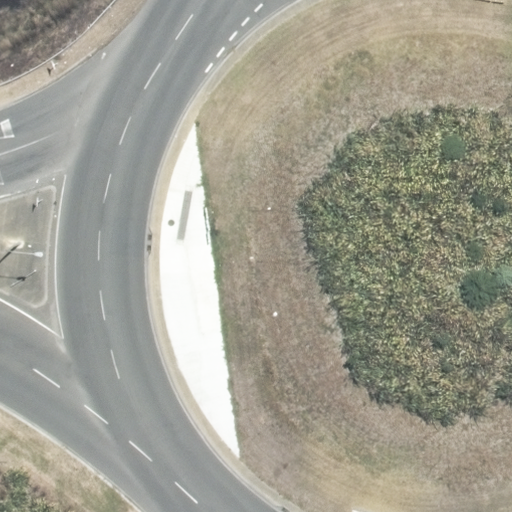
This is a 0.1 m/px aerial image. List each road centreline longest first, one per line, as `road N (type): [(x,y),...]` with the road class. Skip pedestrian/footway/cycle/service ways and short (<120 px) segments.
road 1 (trunk): [(124,396),(98,299),(101,199),(132,104)]
road 2 (trunk): [(203,511),(158,459),(124,396)]
road 3 (tertiary): [(0,150),(132,104)]
road 4 (tertiary): [(124,396),(0,340)]
road 5 (trunk): [(132,104),(185,25),(214,0)]
